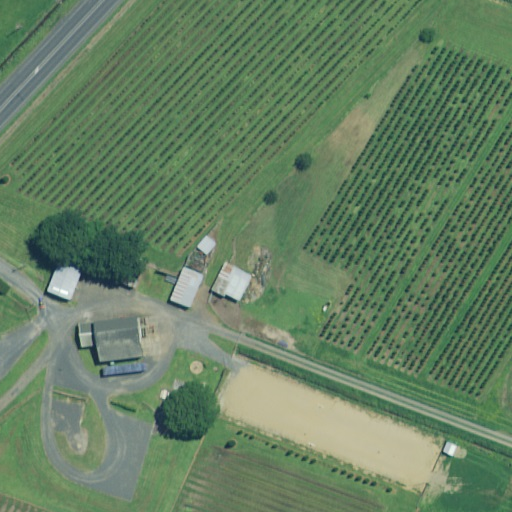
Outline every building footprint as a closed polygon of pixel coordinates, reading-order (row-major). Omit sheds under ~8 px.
[(216,244),(207,237),(198,247),(207,255),(216,244)] [(86,266),(64,256),(49,291),(72,300),(86,266)] [(225,265),(213,293),(226,299),(227,295),(241,301),(252,278),(225,265)] [(204,276),(185,268),(173,301),(193,308),(204,276)] [(121,270),(116,281),(133,288),(138,277),(121,270)] [(241,313),(240,304),(226,306),(227,315),(241,313)] [(144,356),(139,317),(80,325),(84,348),(98,346),(101,363),(144,356)]
